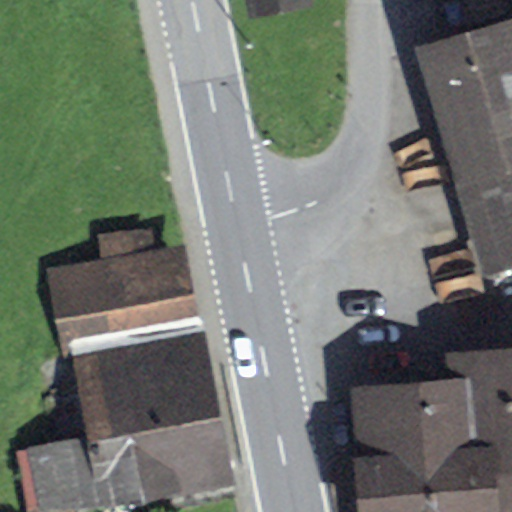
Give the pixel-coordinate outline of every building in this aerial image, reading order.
[(291,43),(282,0),(212,0),(223,57),(291,43)] [(511,283),(511,43),(389,86),(464,301),(511,283)] [(174,382),(156,297),(18,326),(35,410),(174,382)] [(467,488),(511,483),(511,355),(455,360),(457,381),(467,488)] [(511,511),(511,483),(467,488),(457,381),(345,391),(355,511),(511,511)] [(197,511),(176,413),(48,440),(63,511),(197,511)]
